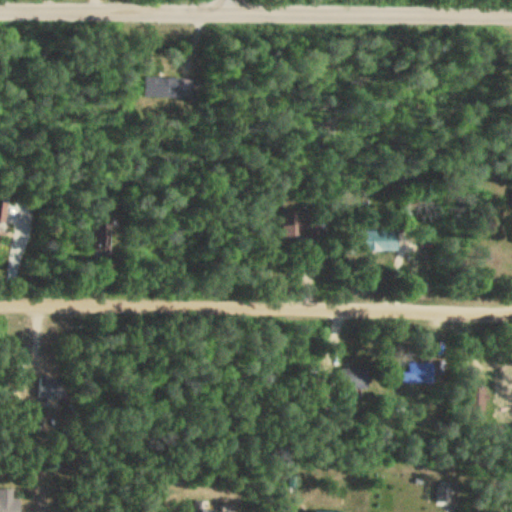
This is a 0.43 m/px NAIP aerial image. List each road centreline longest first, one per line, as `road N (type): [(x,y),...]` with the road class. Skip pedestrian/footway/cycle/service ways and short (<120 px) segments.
road 1 (residential): [(0,298),(511,308)]
road 2 (residential): [(511,17),(0,9)]
